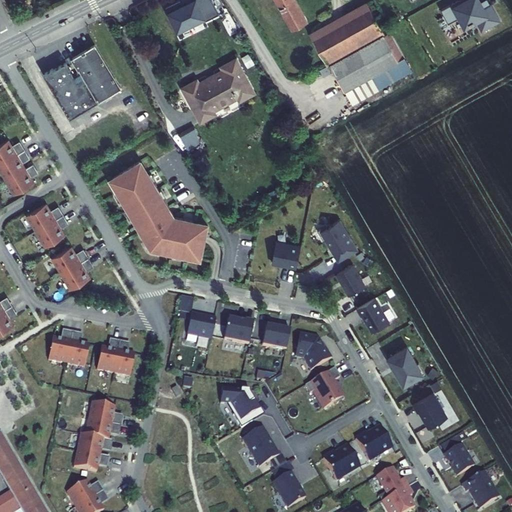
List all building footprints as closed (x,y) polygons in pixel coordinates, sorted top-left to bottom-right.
[(190,0),(169,10),(179,32),(203,20),(204,22),(218,15),(211,0),(190,0)] [(276,0),(293,30),(306,24),(292,0),(276,0)] [(456,0),(441,9),(449,23),(460,16),(466,27),(478,20),(482,29),(498,20),(488,3),(486,5),(482,0),(480,0),(479,1),(478,0),(456,0)] [(328,64),(329,64),(383,34),(374,19),(366,4),(366,3),(311,33),(328,64)] [(384,36),(383,34),(329,64),(344,91),(345,91),(371,76),(398,62),(404,58),(390,32),(384,36)] [(95,45),(73,58),(74,61),(68,65),(67,62),(53,70),(53,69),(44,74),(70,118),(121,88),(95,45)] [(74,61),(73,58),(71,55),(65,59),(67,62),(68,65),(74,61)] [(201,122),(215,114),(214,111),(238,98),(240,101),(254,93),(236,58),(221,67),(223,70),(198,83),(197,80),(182,88),(201,122)] [(371,76),(345,91),(352,104),(405,75),(398,62),(371,76)] [(194,125),(179,133),(188,150),(201,143),(194,125)] [(15,149),(8,138),(0,142),(0,173),(14,196),(33,184),(28,176),(36,171),(32,164),(26,168),(21,161),(28,157),(21,145),(15,149)] [(174,217),(140,162),(110,180),(152,250),(200,260),(208,226),(174,217)] [(59,209),(50,214),(47,208),(28,218),(45,247),(67,235),(61,230),(69,225),(59,209)] [(339,220),(330,225),(328,224),(317,230),(323,240),(326,238),(338,260),(356,251),(339,220)] [(297,269),(301,247),(276,243),(273,262),(288,264),(287,268),(297,269)] [(83,250),(74,255),(71,249),(52,260),(69,289),(91,277),(85,271),(93,267),(83,250)] [(364,286),(352,264),(335,274),(347,295),(364,286)] [(391,322),(376,297),(356,309),(360,317),(362,316),(372,333),(391,322)] [(6,298),(0,301),(0,332),(14,324),(8,319),(16,315),(6,298)] [(212,341),(216,318),(192,314),(187,336),(212,341)] [(247,344),(252,322),(244,321),(244,325),(228,321),(225,339),(247,344)] [(213,337),(221,339),(224,327),(216,325),(213,337)] [(290,332),(265,327),(261,347),(286,351),(290,332)] [(63,331),(61,340),(52,338),(48,362),(84,368),(88,345),(78,344),(80,333),(63,331)] [(318,338),(299,335),(295,357),(304,359),(310,371),(331,358),(318,338)] [(110,340),(109,349),(100,348),(96,372),(131,377),(135,355),(126,353),(128,343),(110,340)] [(420,363),(416,363),(407,347),(387,358),(402,386),(426,373),(420,363)] [(340,398),(332,383),(341,377),(335,367),(304,385),(309,393),(312,391),(322,408),(340,398)] [(181,396),(177,388),(172,391),(177,399),(181,396)] [(219,404),(226,405),(240,427),(261,415),(247,391),(221,389),(219,404)] [(448,416),(433,392),(412,404),(418,413),(421,411),(430,427),(448,416)] [(73,469),(97,474),(98,465),(106,467),(107,460),(98,458),(100,449),(109,451),(111,443),(108,442),(109,436),(120,438),(124,416),(114,414),(115,406),(92,402),(86,434),(80,433),(73,469)] [(391,446),(381,429),(367,436),(366,434),(356,440),(367,460),(391,446)] [(277,456),(262,430),(245,441),(259,465),(269,459),(281,479),(273,483),(287,507),(304,497),(290,473),(296,469),(291,460),(287,462),(282,454),(277,456)] [(0,476),(10,493),(14,500),(33,489),(0,433),(0,476)] [(473,466),(461,445),(443,456),(456,477),(473,466)] [(358,465),(348,447),(334,455),(333,453),(322,459),(334,479),(358,465)] [(403,511),(413,506),(408,498),(412,495),(403,480),(400,481),(392,468),(377,477),(390,497),(382,502),(388,511),(403,511)] [(465,493),(469,490),(479,508),(497,497),(482,473),(461,486),(465,493)] [(102,511),(104,511),(101,505),(109,501),(99,484),(90,489),(87,483),(67,494),(76,511),(102,511)] [(0,511),(9,511),(18,507),(21,511),(46,511),(33,489),(14,500),(0,508),(0,511)] [(0,508),(14,500),(10,493),(0,498),(0,508)]
